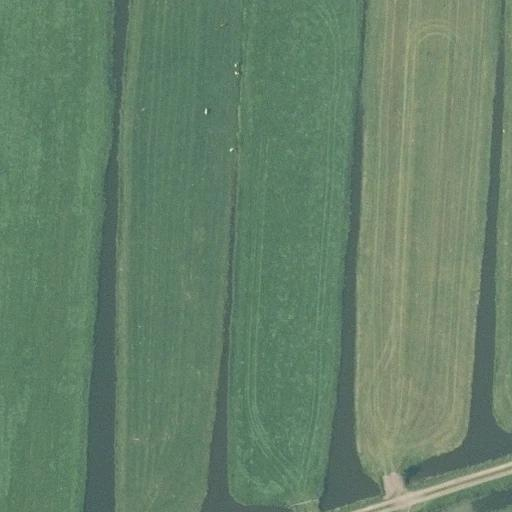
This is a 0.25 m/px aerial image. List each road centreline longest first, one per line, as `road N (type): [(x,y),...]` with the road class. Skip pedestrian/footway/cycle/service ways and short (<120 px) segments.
road 1 (track): [(348,511),(511,463)]
road 2 (track): [(152,387),(132,511)]
